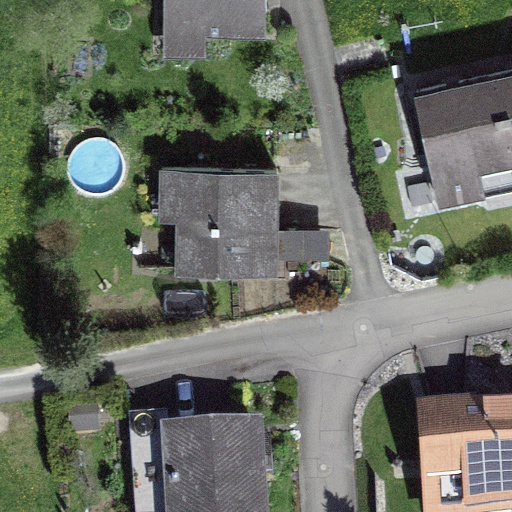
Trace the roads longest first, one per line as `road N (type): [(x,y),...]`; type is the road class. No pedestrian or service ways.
road 1 (residential): [(331,511),(327,391),(351,344)]
road 2 (residential): [(511,297),(376,328),(351,344)]
